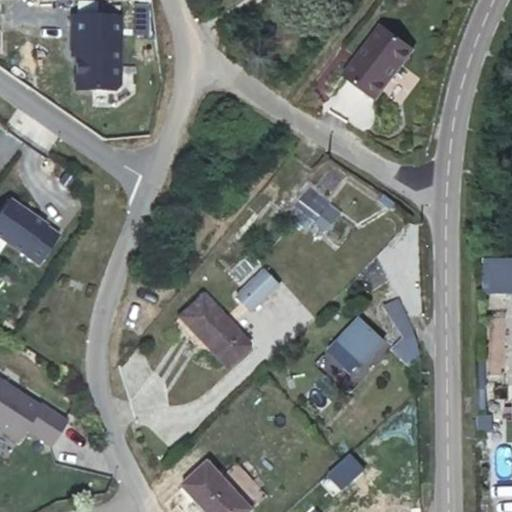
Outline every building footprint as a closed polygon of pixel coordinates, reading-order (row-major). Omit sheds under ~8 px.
[(408,34),(374,12),(340,64),(373,86),(408,34)] [(76,51),(75,85),(114,86),(118,81),(120,17),(72,16),(71,50),(76,51)] [(298,208),(291,217),(306,229),(313,220),(315,222),(330,201),(310,186),(295,206),(298,208)] [(390,209),(395,202),(384,194),(378,200),(390,209)] [(9,200),(0,213),(0,238),(38,265),(58,236),(45,227),(46,226),(9,200)] [(252,311),(279,285),(263,269),(236,295),(252,311)] [(191,280),(173,298),(221,348),(238,330),(191,280)] [(391,349),(406,362),(418,352),(413,333),(398,300),(383,306),(404,337),(391,349)] [(359,317),(338,340),(363,363),(384,340),(359,317)] [(327,351),(352,374),(363,363),(338,340),(327,351)] [(44,407),(0,376),(0,427),(18,442),(27,430),(51,449),(68,426),(43,409),(44,407)] [(232,511),(249,502),(214,445),(185,464),(211,511),(232,511)] [(363,468),(349,453),(326,473),(340,489),(363,468)]
